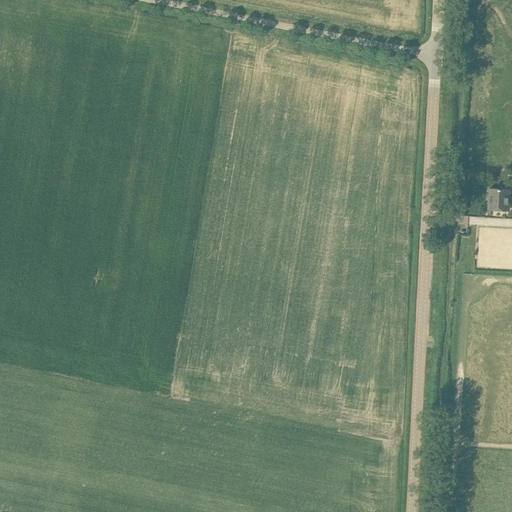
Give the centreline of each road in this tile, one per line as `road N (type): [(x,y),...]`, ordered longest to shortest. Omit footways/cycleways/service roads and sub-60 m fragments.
road 1 (tertiary): [(411,511),(435,56)]
road 2 (unclassified): [(435,56),(153,0)]
